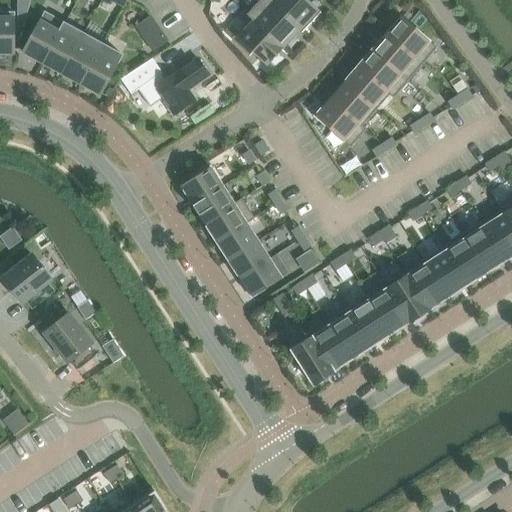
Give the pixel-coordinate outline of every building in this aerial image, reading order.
[(268,0),(262,0),(249,14),(283,45),(298,29),(302,32),(302,31),(268,0)] [(268,0),(302,31),(319,13),(305,0),(268,0)] [(14,13),(0,13),(0,53),(14,54),(14,13)] [(43,64),(64,24),(45,13),(23,53),(43,64)] [(283,45),(249,14),(249,15),(252,18),(233,39),(249,55),(253,52),(266,64),(283,45)] [(27,16),(17,16),(17,30),(23,30),(27,16)] [(386,34),(422,65),(437,48),(401,17),(386,34)] [(153,50),(166,41),(159,31),(150,18),(137,27),(146,40),(153,50)] [(61,74),(83,34),(64,24),(43,64),(61,74)] [(80,84),(102,45),(83,34),(61,74),(80,84)] [(372,51),(408,82),(422,65),(386,34),(372,51)] [(102,45),(80,84),(100,95),(122,55),(102,45)] [(358,67),(394,98),(408,82),(372,51),(358,67)] [(196,101),(190,92),(189,90),(209,76),(197,59),(154,88),(174,116),(196,101)] [(343,83),(376,111),(389,96),(393,99),(394,98),(358,67),(343,83)] [(329,100),(365,131),(366,130),(363,127),(376,111),(343,83),(329,100)] [(458,96),(462,103),(473,97),(468,90),(458,96)] [(458,96),(448,103),(452,110),(462,103),(458,96)] [(365,131),(329,100),(315,117),(351,148),(365,131)] [(420,121),(424,127),(435,121),(430,114),(420,121)] [(420,121),(410,127),(414,134),(424,127),(420,121)] [(392,139),(382,145),(387,152),(397,145),(392,139)] [(262,140),(254,146),(261,156),(269,151),(262,140)] [(382,145),(372,152),(376,158),(387,152),(382,145)] [(250,150),(243,155),(249,165),(256,161),(250,150)] [(509,159),(505,152),(494,159),(499,165),(509,159)] [(489,172),(499,165),(494,159),(484,165),(489,172)] [(208,196),(223,187),(211,168),(181,187),(193,206),(208,196)] [(257,176),(263,186),(270,182),(263,172),(257,176)] [(466,177),(456,183),(460,190),(471,183),(466,177)] [(456,183),(446,190),(450,196),(460,190),(456,183)] [(208,196),(193,206),(198,214),(204,224),(235,205),(243,200),(242,199),(234,204),(223,187),(208,196)] [(275,205),(282,200),(275,190),(268,194),(275,205)] [(511,197),(498,206),(500,210),(511,228),(511,197)] [(235,205),(204,224),(216,242),(246,223),(254,218),(243,200),(235,205)] [(282,200),(275,205),(281,215),(288,210),(282,200)] [(418,208),(422,215),(432,208),(428,201),(418,208)] [(511,228),(500,210),(498,206),(497,207),(500,211),(481,223),(506,261),(511,256),(511,228)] [(422,215),(418,208),(408,214),(412,221),(422,215)] [(246,223),(216,242),(228,260),(258,241),(247,224),(255,219),(254,218),(246,223)] [(506,261),(481,223),(462,235),(487,273),(506,261)] [(298,226),(292,231),(298,241),(305,237),(298,226)] [(394,233),(389,226),(379,233),(384,239),(394,233)] [(9,227),(0,233),(0,237),(8,248),(19,240),(9,227)] [(374,246),(384,239),(379,233),(369,239),(374,246)] [(462,235),(443,247),(467,285),(487,273),(462,235)] [(305,237),(298,241),(305,251),(311,247),(305,237)] [(258,241),(228,260),(239,278),(269,259),(258,241)] [(424,260),(448,298),(467,285),(443,247),(424,260)] [(345,264),(355,257),(351,251),(341,257),(345,264)] [(32,256),(3,279),(21,302),(24,300),(32,310),(55,292),(47,282),(50,279),(42,269),(43,269),(41,266),(40,266),(32,256)] [(18,268),(10,257),(0,265),(0,281),(3,279),(18,268)] [(345,264),(341,257),(331,264),(335,270),(345,264)] [(269,259),(239,278),(252,298),(282,278),(269,259)] [(448,298),(424,260),(404,272),(429,310),(448,298)] [(429,310),(404,272),(385,284),(410,322),(429,310)] [(313,275),(303,282),(307,289),(317,282),(313,275)] [(292,288),(297,295),(307,289),(303,282),(292,288)] [(410,322),(385,284),(366,297),(391,335),(410,322)] [(273,301),(278,307),(288,301),(283,294),(273,301)] [(391,335),(366,297),(347,309),(371,347),(391,335)] [(86,320),(96,313),(88,301),(77,308),(86,320)] [(371,347),(347,309),(328,321),(352,359),(371,347)] [(68,315),(45,333),(68,362),(70,361),(77,369),(77,370),(78,371),(79,370),(96,356),(98,355),(97,354),(96,354),(89,346),(91,344),(68,315)] [(352,359),(328,321),(308,333),(333,371),(334,372),(334,371),(352,359)] [(333,371),(308,333),(288,346),(313,385),(334,372),(333,371)] [(123,356),(113,340),(102,347),(113,363),(119,360),(124,357),(123,356)] [(14,433),(27,424),(17,411),(4,421),(14,433)] [(117,465),(110,469),(117,479),(124,475),(117,465)] [(110,469),(104,473),(110,484),(117,479),(110,469)] [(167,511),(152,487),(131,501),(137,511),(167,511)] [(77,491),(70,495),(76,505),(83,501),(77,491)] [(70,495),(63,499),(70,509),(76,505),(70,495)] [(110,511),(109,509),(108,510),(109,511),(137,511),(131,501),(113,511),(110,511)]
